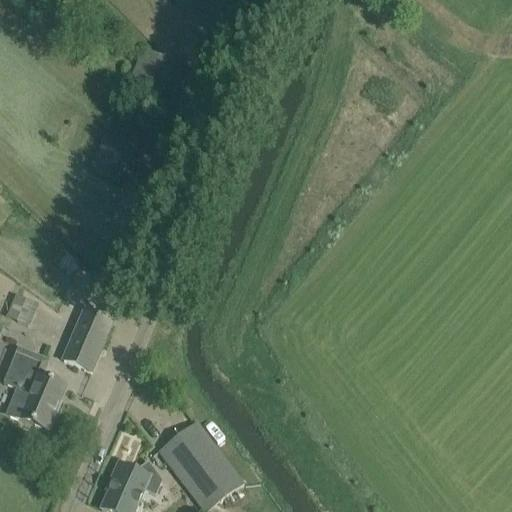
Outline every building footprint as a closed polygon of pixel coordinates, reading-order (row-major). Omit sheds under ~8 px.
[(145,53),(131,82),(158,96),(172,66),(145,53)] [(105,139),(91,171),(118,183),(132,152),(105,139)] [(30,330),(40,307),(26,302),(16,324),(30,330)] [(112,325),(85,314),(63,364),(91,375),(112,325)] [(49,364),(18,351),(3,386),(18,392),(8,417),(47,434),(65,390),(42,380),(49,364)] [(211,511),(244,488),(197,425),(159,454),(202,511),(211,511)] [(136,511),(145,493),(155,498),(162,484),(148,466),(137,475),(119,467),(112,483),(114,484),(101,511),(136,511)]
